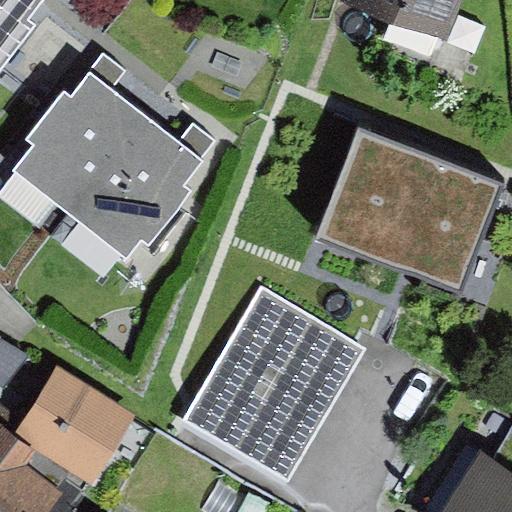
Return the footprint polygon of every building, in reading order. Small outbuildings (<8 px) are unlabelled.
[(0,0),(0,75),(33,30),(29,27),(47,2),(44,0),(0,0)] [(346,0),(344,5),(447,43),(463,0),(346,0)] [(124,71),(104,56),(71,101),(63,95),(27,144),(36,150),(16,178),(69,218),(143,124),(107,95),(124,71)] [(177,150),(143,124),(69,218),(126,262),(141,243),(150,249),(191,196),(185,191),(204,167),(200,163),(215,145),(194,128),(177,150)] [(511,186),(511,178),(364,126),(321,242),(474,292),(511,186)] [(366,350),(262,290),(185,421),(289,482),(366,350)] [(0,331),(0,378),(3,381),(27,350),(0,331)] [(136,405),(57,355),(16,419),(37,436),(94,471),(136,405)] [(0,511),(30,511),(58,477),(25,451),(37,436),(16,419),(0,407),(0,511)] [(511,420),(496,446),(511,456),(511,420)] [(511,511),(511,456),(496,446),(480,434),(428,511),(511,511)] [(58,477),(30,511),(99,511),(103,506),(58,477)]
